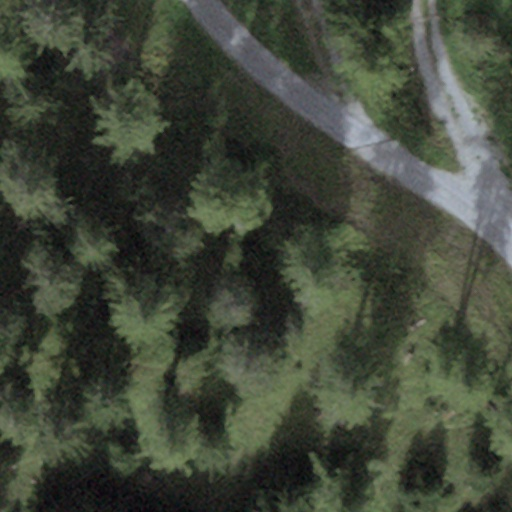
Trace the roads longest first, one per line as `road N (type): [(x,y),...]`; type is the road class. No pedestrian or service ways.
road 1 (track): [(208,0),(438,197),(511,249)]
road 2 (track): [(511,222),(485,160),(432,88),(423,0)]
